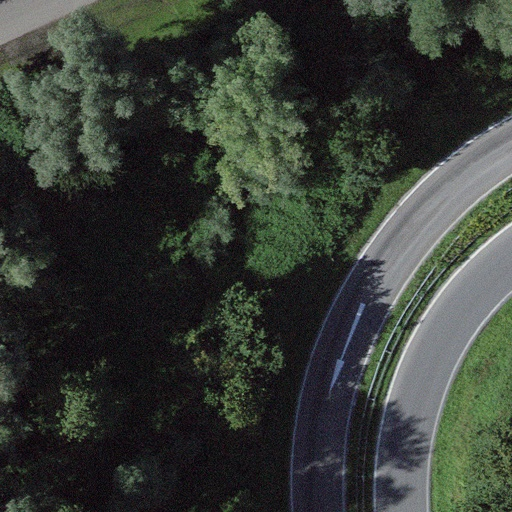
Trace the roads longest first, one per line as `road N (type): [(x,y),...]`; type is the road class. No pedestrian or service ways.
road 1 (motorway): [(511,155),(464,193),(389,287),(349,371),(327,511)]
road 2 (motorway): [(411,511),(422,413),(449,335),(511,263)]
